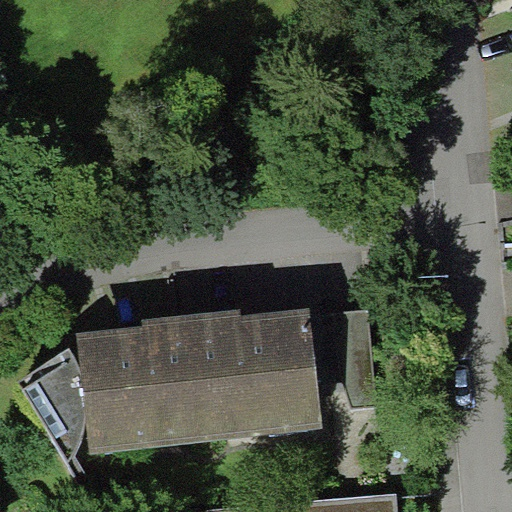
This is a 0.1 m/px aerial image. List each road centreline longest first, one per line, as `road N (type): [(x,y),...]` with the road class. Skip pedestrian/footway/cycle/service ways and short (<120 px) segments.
road 1 (residential): [(466,221),(186,239),(107,252),(0,300)]
road 2 (residential): [(466,221),(494,511)]
road 3 (residential): [(453,0),(466,221)]
